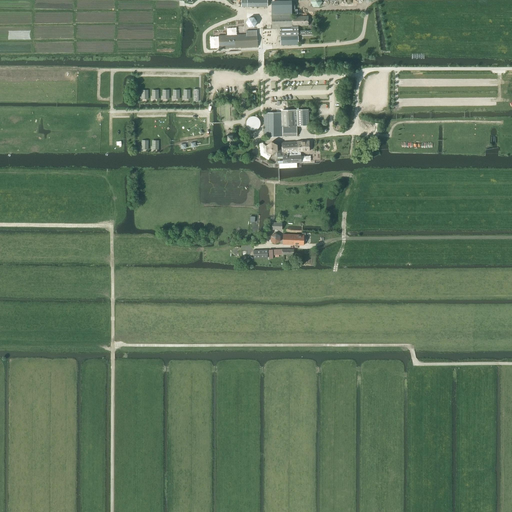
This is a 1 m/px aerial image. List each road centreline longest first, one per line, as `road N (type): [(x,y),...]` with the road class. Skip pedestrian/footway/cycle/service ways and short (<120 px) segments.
road 1 (track): [(511,238),(250,247)]
road 2 (track): [(112,345),(112,511)]
road 3 (track): [(376,0),(364,6),(363,35),(355,41),(261,47)]
road 4 (track): [(241,11),(261,12),(262,77),(262,109),(247,112),(242,123)]
road 5 (track): [(217,77),(87,69)]
